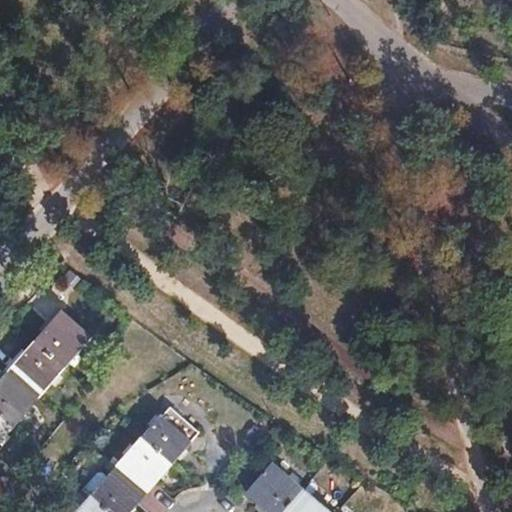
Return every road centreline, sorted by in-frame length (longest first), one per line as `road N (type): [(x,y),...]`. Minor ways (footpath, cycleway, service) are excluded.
road 1 (unknown): [(511,461),(312,337),(195,251),(89,169),(0,77)]
road 2 (residential): [(486,511),(384,86),(377,24)]
road 3 (residential): [(0,271),(231,0)]
